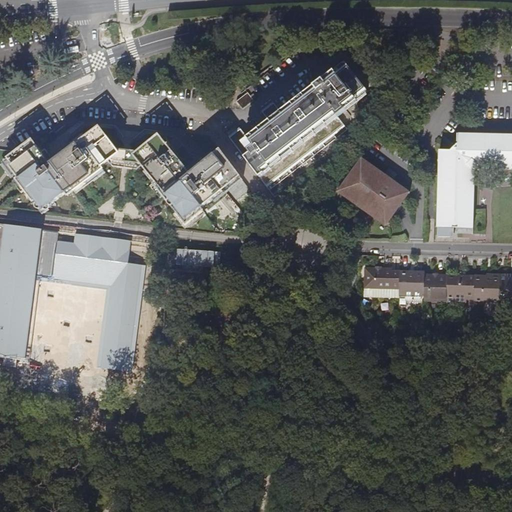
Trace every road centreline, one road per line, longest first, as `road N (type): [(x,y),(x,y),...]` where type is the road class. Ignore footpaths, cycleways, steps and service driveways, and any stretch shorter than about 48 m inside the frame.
road 1 (residential): [(106,94),(241,116)]
road 2 (unknown): [(419,250),(416,179),(365,140)]
